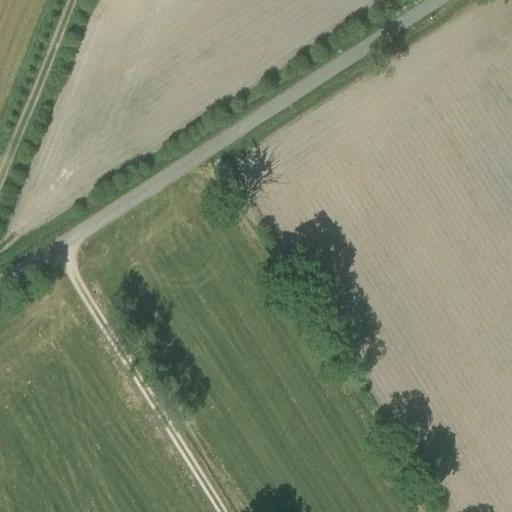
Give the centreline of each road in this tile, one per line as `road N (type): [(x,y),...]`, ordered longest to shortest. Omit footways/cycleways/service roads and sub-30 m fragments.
road 1 (unclassified): [(0,285),(436,0)]
road 2 (unknown): [(222,511),(55,249)]
road 3 (track): [(70,0),(0,174)]
